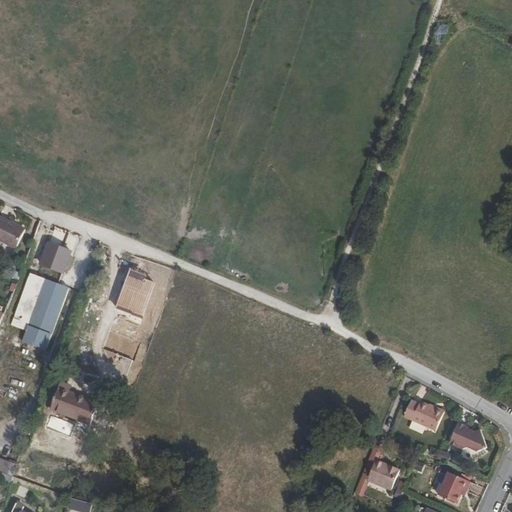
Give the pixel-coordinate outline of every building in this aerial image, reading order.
[(2,216),(0,219),(0,238),(19,248),(28,229),(2,216)] [(48,254),(45,261),(68,270),(75,250),(52,242),(48,254)] [(45,261),(48,254),(33,248),(31,256),(45,261)] [(76,253),(64,282),(82,289),(97,254),(85,249),(83,255),(76,253)] [(33,274),(17,317),(32,323),(27,339),(50,347),(71,285),(49,277),(48,280),(33,274)] [(0,312),(0,335),(0,336),(8,316),(0,312)] [(64,382),(54,409),(94,424),(103,403),(93,399),(72,391),(74,386),(64,382)] [(96,390),(93,399),(103,403),(106,393),(96,390)] [(413,400),(406,416),(438,430),(446,411),(423,401),(421,403),(413,400)] [(461,422),(451,443),(465,449),(472,449),(480,452),(489,450),(482,431),(477,433),(472,430),(471,427),(461,422)] [(379,455),(370,477),(393,487),(403,466),(379,455)] [(0,459),(0,471),(5,473),(17,478),(20,467),(0,459)] [(441,495),(450,472),(440,468),(431,491),(441,495)] [(452,471),(443,493),(460,501),(464,492),(466,487),(470,489),(473,480),(452,471)] [(17,478),(5,473),(3,480),(15,484),(17,478)] [(74,499),(71,509),(80,511),(81,511),(85,502),(74,499)] [(93,511),(96,505),(85,502),(81,511),(93,511)]
